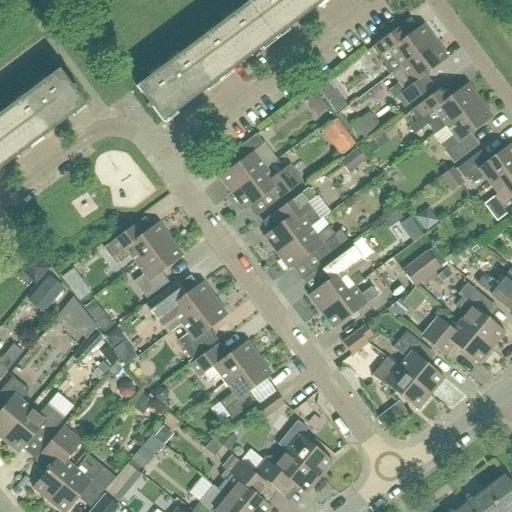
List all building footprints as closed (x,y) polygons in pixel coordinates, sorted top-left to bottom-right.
[(252,0),(248,4),(274,39),(326,0),(252,0)] [(248,4),(192,45),(219,81),(274,39),(248,4)] [(403,24),(393,32),(371,48),(384,66),(391,75),(435,42),(422,24),(410,34),(403,24)] [(448,59),(435,42),(391,75),(398,84),(387,92),(394,100),(401,95),(409,106),(435,86),(426,75),(448,59)] [(162,122),(163,122),(219,81),(192,45),(136,87),(148,103),(146,105),(149,109),(151,108),(162,122)] [(29,147),(83,107),(86,105),(75,91),(77,89),(74,85),(72,87),(59,70),(3,112),(29,147)] [(448,83),(415,107),(411,111),(418,120),(408,128),(414,135),(427,125),(434,135),(446,127),(480,101),(467,84),(455,93),(448,83)] [(492,118),(480,101),(446,127),(452,135),(439,145),(453,165),(479,146),(470,134),(492,118)] [(0,113),(0,169),(29,147),(3,112),(0,113)] [(365,114),(346,128),(358,143),(376,130),(365,114)] [(356,143),(337,119),(322,130),(341,154),(356,143)] [(263,145),(256,135),(233,151),(241,161),(218,178),(231,195),(266,169),(253,152),(263,145)] [(490,186),(511,169),(511,143),(489,159),(482,150),(457,169),(464,179),(467,177),(473,184),(483,177),(490,186)] [(272,177),(266,169),(231,195),(244,211),(266,195),(273,204),(303,182),(289,165),(272,177)] [(452,167),(439,177),(451,192),(464,182),(452,167)] [(511,169),(490,186),(496,195),(483,204),(496,222),(511,210),(511,169)] [(310,228),(309,227),(319,219),(307,203),(315,198),(308,188),(270,216),(277,226),(263,237),(276,254),(310,228)] [(130,257),(136,265),(171,240),(158,223),(146,232),(138,222),(103,249),(110,259),(114,256),(120,264),(130,257)] [(316,236),(310,228),(276,254),(288,271),(311,254),(318,264),(348,241),(340,231),(332,237),(326,228),(316,236)] [(183,257),(171,240),(136,265),(143,275),(133,282),(146,299),(168,283),(161,273),(183,257)] [(320,313),(354,288),(342,272),(361,258),(351,244),(320,267),(329,280),(307,297),(320,313)] [(34,284),(48,269),(24,247),(10,262),(34,284)] [(415,288),(440,268),(446,264),(433,248),(427,253),(427,252),(402,272),(415,288)] [(67,276),(82,296),(91,288),(76,269),(67,276)] [(511,269),(499,285),(494,281),(492,284),(483,276),(476,284),(510,312),(511,309),(511,269)] [(49,276),(28,301),(44,314),(64,289),(49,276)] [(147,308),(155,318),(167,335),(180,325),(215,299),(202,282),(180,299),(173,288),(147,308)] [(458,322),(491,349),(505,333),(483,314),(492,303),(466,283),(457,295),(471,306),(458,322)] [(360,296),(354,288),(320,313),(333,331),(378,297),(371,288),(360,296)] [(215,299),(180,325),(187,334),(177,342),(192,361),(214,344),(206,332),(228,316),(215,299)] [(478,365),(491,349),(458,322),(452,330),(437,317),(421,337),(447,359),(457,347),(478,365)] [(349,353),(372,336),(365,326),(342,343),(349,353)] [(121,335),(116,329),(104,337),(112,348),(119,343),(121,335)] [(398,367),(431,395),(444,378),(423,361),(431,351),(406,331),(392,348),(405,359),(398,367)] [(116,360),(95,336),(85,345),(99,361),(101,359),(103,361),(99,364),(105,370),(116,360)] [(208,381),(218,374),(225,384),(259,358),(247,341),(225,357),(215,345),(190,364),(199,377),(203,374),(208,381)] [(371,342),(351,361),(366,377),(386,359),(371,342)] [(0,359),(0,379),(0,380),(23,352),(13,344),(0,360),(0,359)] [(272,375),(259,358),(225,384),(232,393),(219,404),(231,421),(257,401),(250,392),(272,375)] [(431,395),(398,367),(391,376),(379,366),(371,375),(384,386),(385,385),(417,411),(431,395)] [(0,438),(3,441),(30,408),(21,400),(30,391),(13,376),(0,391),(0,402),(4,406),(0,411),(0,438)] [(252,411),(261,422),(285,404),(276,393),(252,411)] [(64,419),(60,416),(66,408),(53,398),(38,416),(31,410),(31,409),(30,408),(3,441),(18,454),(37,433),(46,441),(64,419)] [(388,421),(401,411),(391,398),(378,407),(388,421)] [(278,445),(286,451),(319,478),(333,462),(301,435),(306,429),(297,422),(278,445)] [(48,502),(76,469),(66,461),(82,442),(63,427),(39,456),(51,466),(32,488),(48,502)] [(319,478),(286,451),(279,459),(275,455),(264,457),(253,470),(285,496),(294,485),(306,495),(319,478)] [(216,489),(225,497),(243,511),(268,511),(272,507),(261,499),(271,487),(231,454),(222,466),(226,469),(219,477),(223,480),(216,489)] [(127,464),(105,492),(119,503),(142,475),(127,464)] [(76,469),(48,502),(60,511),(66,511),(83,493),(94,502),(115,478),(103,468),(91,482),(76,469)] [(511,486),(504,475),(484,490),(500,511),(510,511),(511,511),(511,486)] [(243,511),(225,497),(216,489),(212,486),(191,511),(243,511)] [(500,511),(484,490),(465,505),(470,511),(500,511)] [(114,511),(118,508),(104,496),(93,509),(90,511),(114,511)]
